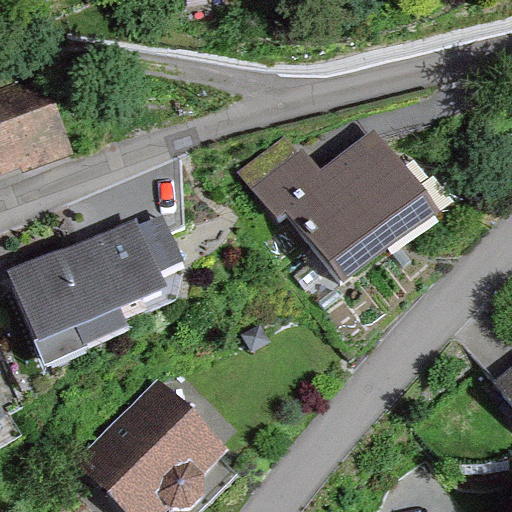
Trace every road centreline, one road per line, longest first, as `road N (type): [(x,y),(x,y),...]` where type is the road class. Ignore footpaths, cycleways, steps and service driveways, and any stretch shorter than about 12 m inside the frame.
road 1 (residential): [(511,51),(271,109),(0,214)]
road 2 (residential): [(511,246),(271,511)]
road 3 (track): [(271,109),(94,51),(0,65)]
